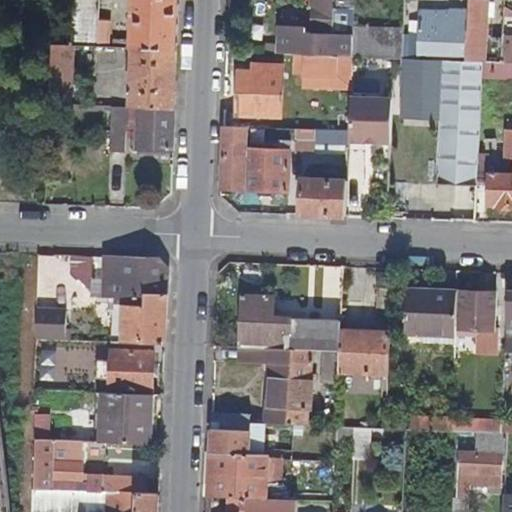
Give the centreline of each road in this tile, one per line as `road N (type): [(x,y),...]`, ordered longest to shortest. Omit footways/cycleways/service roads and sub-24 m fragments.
road 1 (residential): [(198,234),(511,247)]
road 2 (residential): [(198,234),(184,511)]
road 3 (residential): [(202,0),(198,234)]
road 4 (residential): [(0,226),(198,234)]
